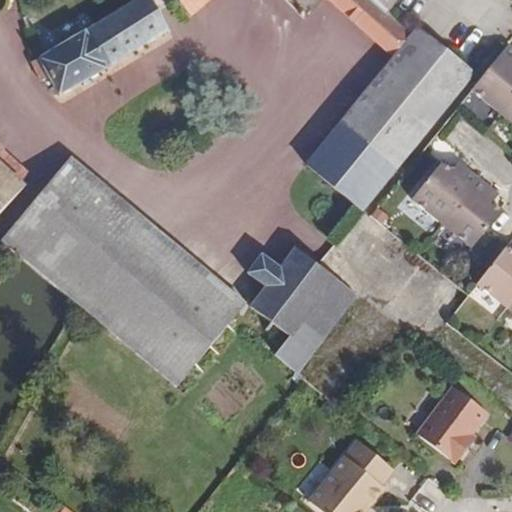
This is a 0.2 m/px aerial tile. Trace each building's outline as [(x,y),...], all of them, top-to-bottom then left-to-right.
[(116,73),(176,35),(152,0),(149,0),(116,22),(92,36),(116,73)] [(215,9),(206,0),(181,0),(185,4),(200,21),(215,9)] [(225,0),(328,0),(353,22),(400,66),(312,171),(370,219),(482,84),(462,66),(427,35),(419,44),(394,20),(372,0),(206,0),(215,9),(225,0)] [(407,0),(372,0),(394,20),(407,0)] [(116,73),(92,36),(45,64),(39,68),(48,86),(55,82),(67,101),(116,73)] [(511,125),(511,123),(511,62),(489,90),(481,100),(511,125)] [(9,155),(0,146),(0,163),(1,165),(9,155)] [(28,173),(9,155),(1,165),(20,182),(28,173)] [(20,182),(1,165),(0,163),(0,226),(35,189),(31,185),(36,181),(28,173),(20,182)] [(240,297),(75,166),(10,249),(29,264),(87,311),(175,381),(210,336),(240,297)] [(452,231),(489,188),(468,171),(463,178),(453,170),(448,177),(442,184),(423,206),(452,231)] [(448,177),(441,172),(435,179),(442,184),(448,177)] [(511,219),(511,218),(503,211),(509,204),(489,188),(452,231),(482,256),(511,219)] [(511,315),(511,258),(483,293),(511,315)] [(298,342),(341,285),(307,260),(291,280),(274,267),(262,284),(279,297),(264,314),(298,342)] [(306,379),(364,303),(341,285),(298,342),(285,361),(306,379)] [(479,443),(496,422),(461,395),(424,443),(463,473),(477,454),(472,452),(476,448),(479,443)] [(477,454),(483,446),(479,443),(476,448),(472,452),(477,454)] [(380,511),(394,496),(389,492),(401,476),(366,449),(318,511),(319,511),(373,511),(376,509),(380,511)]
